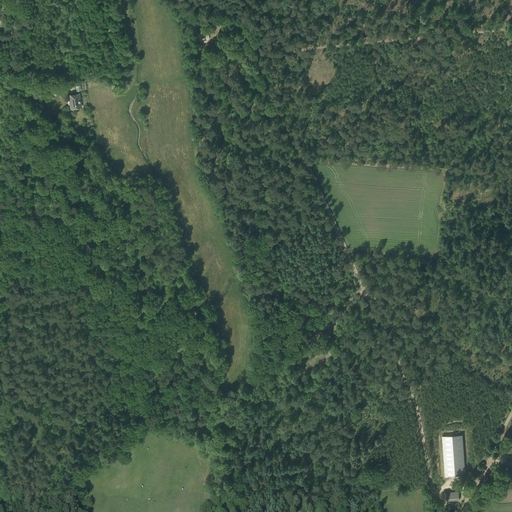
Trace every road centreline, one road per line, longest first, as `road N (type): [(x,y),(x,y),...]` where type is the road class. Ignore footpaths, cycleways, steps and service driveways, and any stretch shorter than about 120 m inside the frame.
road 1 (track): [(254,56),(511,30)]
road 2 (track): [(302,159),(511,174)]
road 3 (track): [(302,159),(230,0)]
road 4 (track): [(363,289),(302,159)]
road 5 (track): [(0,79),(101,73),(125,81)]
road 6 (track): [(436,511),(412,394)]
